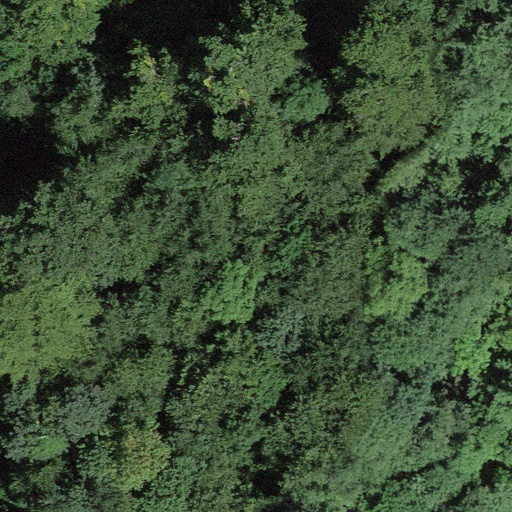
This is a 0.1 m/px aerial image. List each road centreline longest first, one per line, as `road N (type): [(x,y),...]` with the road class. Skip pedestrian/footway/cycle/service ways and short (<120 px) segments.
road 1 (motorway): [(403,0),(89,511)]
road 2 (motorway): [(382,511),(511,300)]
